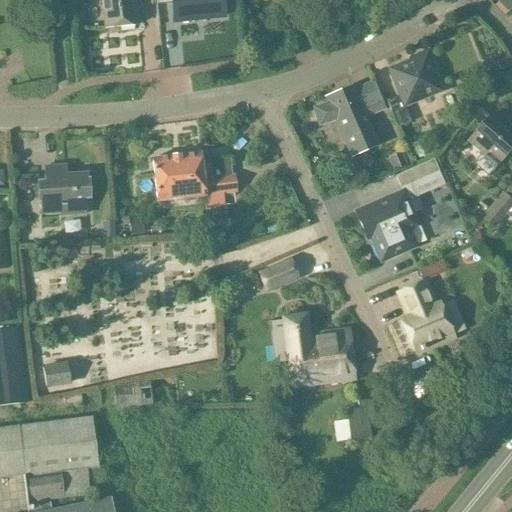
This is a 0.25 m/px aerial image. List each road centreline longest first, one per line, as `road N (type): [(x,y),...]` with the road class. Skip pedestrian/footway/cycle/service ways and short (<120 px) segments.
road 1 (residential): [(375,351),(269,92)]
road 2 (residential): [(0,101),(269,92)]
road 3 (residential): [(269,92),(374,46),(439,0)]
